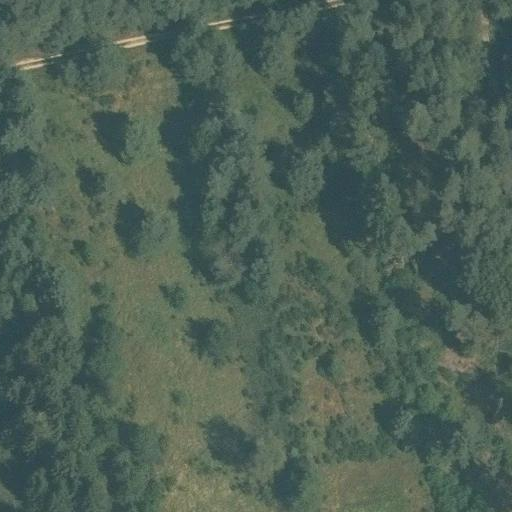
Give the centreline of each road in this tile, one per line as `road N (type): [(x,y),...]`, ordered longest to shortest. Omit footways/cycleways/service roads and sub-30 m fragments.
road 1 (track): [(0,70),(347,0)]
road 2 (track): [(483,0),(489,84),(511,129)]
